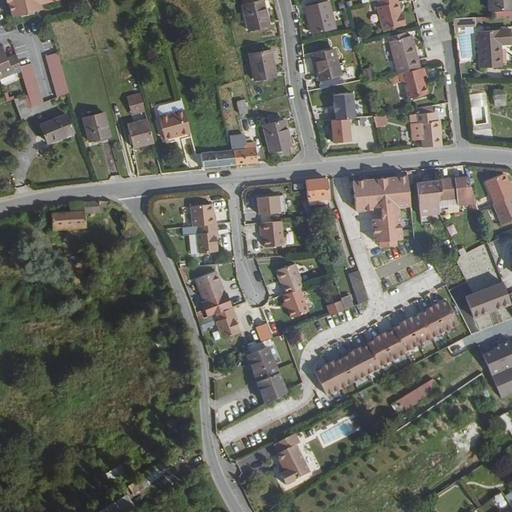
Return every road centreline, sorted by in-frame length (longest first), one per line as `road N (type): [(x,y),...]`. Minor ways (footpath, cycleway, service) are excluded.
road 1 (residential): [(237,511),(208,447),(200,354),(181,297),(127,187)]
road 2 (residential): [(285,0),(316,168)]
road 3 (residential): [(464,154),(447,33),(426,0)]
road 4 (tertiary): [(464,154),(316,168)]
road 5 (tertiary): [(127,187),(0,209)]
